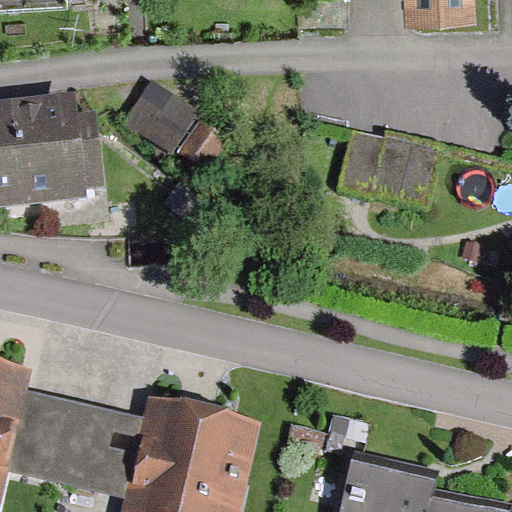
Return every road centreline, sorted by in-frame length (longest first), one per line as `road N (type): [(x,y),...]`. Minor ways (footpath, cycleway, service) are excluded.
road 1 (unclassified): [(0,301),(511,420)]
road 2 (residential): [(511,66),(191,73),(0,93)]
